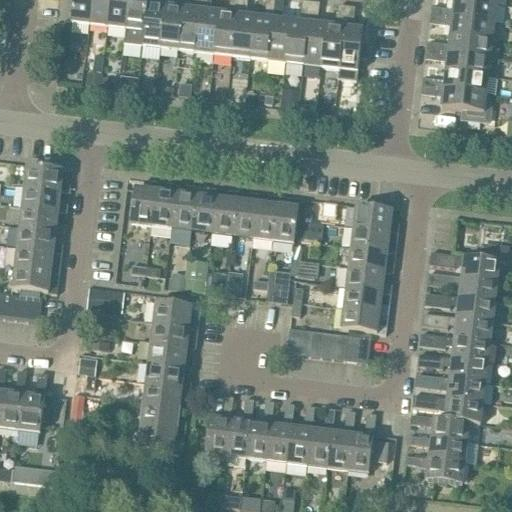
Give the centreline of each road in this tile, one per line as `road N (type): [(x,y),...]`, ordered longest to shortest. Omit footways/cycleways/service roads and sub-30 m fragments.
road 1 (residential): [(246,340),(238,387),(391,407),(427,179)]
road 2 (residential): [(394,175),(92,134)]
road 3 (residential): [(0,358),(63,366),(92,134)]
road 4 (residential): [(394,175),(416,4)]
road 5 (residential): [(27,0),(15,127)]
